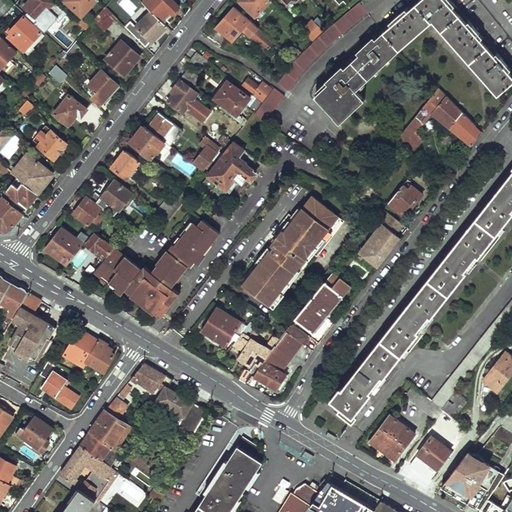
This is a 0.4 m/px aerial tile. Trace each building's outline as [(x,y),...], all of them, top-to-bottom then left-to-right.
[(30,0),(25,6),(38,19),(53,3),(50,0),(30,0)] [(64,0),(65,0),(81,15),(95,0),(64,0)] [(172,0),(142,0),(142,1),(151,10),(163,21),(178,5),(172,0)] [(239,0),(254,14),(267,0),(239,0)] [(358,0),(357,1),(365,10),(367,12),(380,0),(358,0)] [(394,20),(382,30),(400,50),(430,22),(496,94),(511,79),(511,74),(504,65),(507,62),(499,54),(497,56),(476,34),(479,31),(471,23),(469,25),(446,0),(417,0),(403,14),(400,11),(392,18),(394,20)] [(292,61),(277,80),(288,88),(301,70),(312,59),(325,46),(365,10),(357,1),(316,37),(299,54),(292,61)] [(232,5),(213,28),(227,39),(234,45),(243,33),(250,39),(252,37),(261,45),(269,36),(232,5)] [(104,7),(93,21),(104,31),(116,18),(114,16),(104,7)] [(151,10),(136,26),(130,21),(124,26),(145,46),(150,41),(151,41),(166,25),(163,21),(151,10)] [(24,16),(7,34),(25,50),(42,32),(24,16)] [(309,17),(299,28),(309,39),(319,28),(309,17)] [(213,28),(205,37),(219,48),(227,39),(213,28)] [(332,78),(314,93),(337,119),(362,97),(356,89),(400,50),(382,30),(370,41),(368,39),(360,46),(362,48),(338,70),(337,68),(329,75),(332,78)] [(0,37),(0,68),(0,69),(16,52),(0,37)] [(121,39),(106,56),(124,73),(140,55),(121,39)] [(292,46),(286,52),(292,57),(298,51),(292,46)] [(196,51),(189,60),(200,67),(207,59),(196,51)] [(56,64),(49,72),(62,81),(67,75),(56,64)] [(188,67),(181,76),(194,85),(201,76),(188,67)] [(119,85),(102,69),(89,84),(97,91),(92,96),(101,104),(119,85)] [(247,76),(241,84),(260,98),(270,86),(261,79),(257,84),(247,76)] [(170,95),(167,99),(182,110),(185,105),(201,118),(208,108),(192,96),(197,90),(180,77),(167,93),(170,95)] [(234,84),(219,104),(236,117),(239,113),(236,112),(248,95),(234,84)] [(273,86),(254,112),(264,119),(284,93),(273,86)] [(437,86),(394,140),(407,153),(422,139),(414,129),(426,116),(427,117),(431,114),(448,127),(455,118),(461,111),(437,86)] [(68,94),(54,113),(69,124),(78,113),(82,116),(88,108),(68,94)] [(255,96),(249,103),(254,107),(259,100),(255,96)] [(412,97),(406,107),(414,112),(420,102),(412,97)] [(27,99),(19,109),(25,114),(33,104),(27,99)] [(166,102),(159,111),(173,121),(179,112),(166,102)] [(151,119),(158,110),(155,108),(148,117),(151,119)] [(173,121),(159,111),(158,110),(151,119),(148,117),(143,123),(161,137),(173,121)] [(148,117),(141,111),(136,117),(143,123),(148,117)] [(455,118),(448,127),(470,144),(480,132),(472,127),(474,124),(461,111),(455,118)] [(239,113),(236,117),(243,122),(246,117),(240,112),(239,113)] [(179,125),(173,121),(161,137),(164,139),(167,141),(179,125)] [(143,123),(131,140),(140,147),(138,149),(148,157),(154,148),(156,149),(164,139),(161,137),(143,123)] [(51,129),(38,145),(54,159),(68,144),(51,129)] [(445,132),(439,140),(444,144),(450,136),(445,132)] [(225,133),(221,139),(225,142),(230,136),(225,133)] [(204,145),(192,160),(201,167),(218,144),(203,134),(197,141),(204,145)] [(232,140),(204,178),(224,193),(235,177),(241,182),(253,167),(249,164),(254,157),(232,140)] [(124,148),(111,166),(128,179),(136,167),(134,166),(139,159),(124,148)] [(19,177),(39,193),(53,174),(31,154),(21,167),(25,170),(19,177)] [(170,166),(190,177),(197,165),(177,154),(170,166)] [(154,162),(149,168),(161,177),(168,169),(163,165),(161,167),(154,162)] [(340,405),(352,415),(366,397),(364,395),(384,371),(386,373),(415,336),(412,334),(431,309),(434,311),(462,276),(459,273),(478,249),(481,251),(509,215),(507,213),(511,206),(511,164),(511,165),(511,169),(337,392),(334,390),(329,397),(340,405)] [(18,176),(3,196),(10,202),(13,198),(20,204),(19,205),(26,211),(40,193),(39,193),(19,177),(18,176)] [(117,209),(118,209),(132,191),(114,178),(100,196),(94,192),(90,197),(113,214),(117,209)] [(191,187),(185,195),(189,197),(201,181),(197,178),(191,187)] [(399,186),(386,202),(400,213),(406,205),(410,208),(421,193),(403,180),(399,186)] [(187,185),(181,192),(185,195),(191,187),(187,185)] [(343,219),(311,194),(293,217),(286,211),(271,230),(275,233),(279,236),(274,242),(270,239),(265,245),(269,247),(240,283),(267,303),(295,268),(309,250),(315,254),(343,219)] [(85,195),(73,212),(88,222),(90,220),(92,222),(95,219),(98,221),(102,215),(97,211),(101,206),(85,195)] [(3,196),(0,199),(0,228),(4,232),(10,231),(23,215),(9,204),(10,202),(3,196)] [(163,200),(156,209),(157,210),(167,218),(175,209),(163,200)] [(387,213),(380,222),(394,234),(402,224),(387,213)] [(164,256),(182,269),(186,263),(188,264),(198,251),(201,253),(214,235),(218,230),(201,218),(197,224),(189,219),(166,249),(168,251),(164,256)] [(394,234),(380,222),(365,241),(369,244),(361,255),(376,266),(389,249),(385,246),(394,234)] [(60,225),(44,246),(64,262),(81,241),(74,236),(60,225)] [(89,226),(84,232),(88,234),(88,235),(93,229),(89,226)] [(84,232),(79,229),(74,236),(81,241),(82,242),(88,234),(84,232)] [(91,237),(85,244),(102,258),(112,245),(93,229),(88,235),(91,237)] [(274,242),(279,236),(275,233),(270,239),(274,242)] [(97,264),(92,270),(115,288),(134,263),(112,245),(102,258),(97,264)] [(237,280),(240,283),(269,247),(265,245),(237,280)] [(182,269),(164,256),(158,264),(175,277),(182,269)] [(91,259),(80,272),(86,278),(92,270),(97,264),(91,259)] [(175,277),(158,264),(156,263),(150,270),(142,265),(140,268),(134,263),(115,288),(120,292),(124,287),(160,314),(178,291),(170,285),(175,277)] [(297,270),(295,268),(267,303),(269,305),(297,270)] [(349,286),(331,272),(294,318),(311,332),(349,286)] [(3,278),(0,276),(0,300),(1,301),(11,283),(3,278)] [(20,288),(11,283),(1,301),(18,311),(28,293),(20,288)] [(35,297),(28,293),(18,311),(16,315),(26,320),(12,345),(15,347),(34,314),(41,301),(35,297)] [(511,294),(430,397),(441,404),(453,389),(511,315),(511,294)] [(215,305),(200,328),(223,344),(230,335),(233,337),(236,331),(238,333),(249,320),(243,316),(239,322),(215,305)] [(57,327),(34,314),(15,347),(39,361),(57,327)] [(239,334),(232,343),(243,349),(238,357),(249,363),(253,356),(260,361),(277,339),(272,335),(264,345),(244,333),(253,322),(249,319),(249,320),(238,333),(239,334)] [(308,335),(291,322),(285,330),(301,342),(303,343),(308,335)] [(10,325),(6,323),(1,330),(5,332),(10,325)] [(90,335),(80,329),(65,354),(84,365),(87,360),(98,340),(90,335)] [(301,342),(285,330),(277,339),(260,361),(253,369),(244,381),(252,386),(258,377),(266,382),(276,389),(285,374),(279,370),(301,342)] [(108,344),(99,339),(98,340),(87,360),(105,371),(108,366),(115,354),(111,352),(113,348),(107,345),(108,344)] [(511,355),(504,349),(481,378),(495,389),(511,367),(511,355)] [(61,356),(54,352),(50,359),(57,363),(61,356)] [(72,408),(80,396),(67,387),(71,381),(54,369),(57,363),(50,359),(41,375),(47,379),(42,387),(53,394),(57,396),(56,398),(72,408)] [(168,388),(174,379),(160,371),(145,362),(133,378),(155,391),(160,386),(164,389),(166,386),(168,388)] [(242,367),(235,376),(244,381),(253,369),(251,368),(249,371),(242,367)] [(133,387),(128,383),(121,393),(126,396),(133,387)] [(411,384),(403,394),(434,416),(442,405),(441,404),(430,397),(411,384)] [(192,435),(206,410),(185,398),(168,388),(166,386),(164,389),(166,390),(159,402),(181,415),(176,425),(192,435)] [(453,389),(441,404),(442,405),(453,414),(465,399),(453,389)] [(129,405),(118,397),(107,411),(119,419),(129,405)] [(0,435),(14,416),(5,410),(7,407),(4,406),(0,402),(0,435)] [(354,417),(352,415),(340,405),(335,412),(349,423),(354,417)] [(99,421),(91,433),(112,448),(116,451),(130,428),(119,419),(107,411),(99,421)] [(389,413),(369,439),(381,449),(393,458),(413,431),(389,413)] [(53,428),(37,416),(31,424),(26,421),(18,432),(43,450),(47,445),(50,441),(46,438),(53,428)] [(112,448),(91,433),(87,438),(82,445),(113,468),(116,464),(106,455),(112,448)] [(429,434),(410,461),(420,469),(430,476),(449,449),(429,434)] [(228,511),(262,461),(229,440),(195,493),(203,498),(194,511),(228,511)] [(113,468),(82,445),(72,459),(61,475),(72,482),(85,464),(94,470),(105,478),(113,468)] [(502,472),(466,450),(440,483),(457,493),(480,507),(502,472)] [(5,458),(0,455),(0,477),(10,483),(17,487),(22,478),(13,473),(15,469),(18,465),(14,463),(15,460),(6,455),(5,458)] [(105,478),(94,470),(86,481),(98,489),(92,497),(96,500),(99,502),(120,473),(113,468),(105,478)] [(7,489),(10,483),(0,477),(0,501),(2,498),(5,499),(7,495),(10,491),(7,489)] [(371,511),(374,508),(350,493),(328,480),(319,491),(309,504),(322,511),(371,511)] [(98,489),(86,481),(81,489),(92,497),(98,489)] [(303,511),(309,504),(319,491),(309,484),(304,481),(297,485),(294,489),(292,488),(277,511),(279,511),(303,511)] [(500,481),(496,488),(501,491),(506,484),(500,481)] [(167,489),(159,483),(150,495),(159,503),(167,489)] [(279,484),(273,498),(281,502),(287,488),(279,484)] [(494,487),(491,492),(498,497),(501,491),(496,488),(494,487)] [(92,497),(81,489),(63,511),(87,511),(96,500),(92,497)] [(401,511),(397,509),(380,500),(374,508),(371,511),(401,511)]
